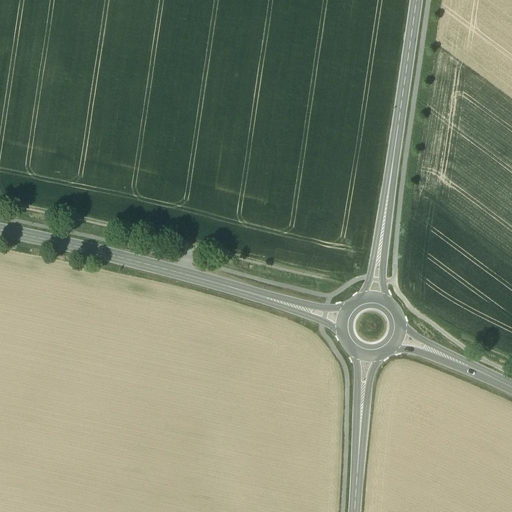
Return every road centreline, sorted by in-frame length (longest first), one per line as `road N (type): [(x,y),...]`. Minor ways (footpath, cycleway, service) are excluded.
road 1 (track): [(342,287),(0,206)]
road 2 (tertiary): [(0,231),(265,299)]
road 3 (tertiary): [(387,194),(417,0)]
